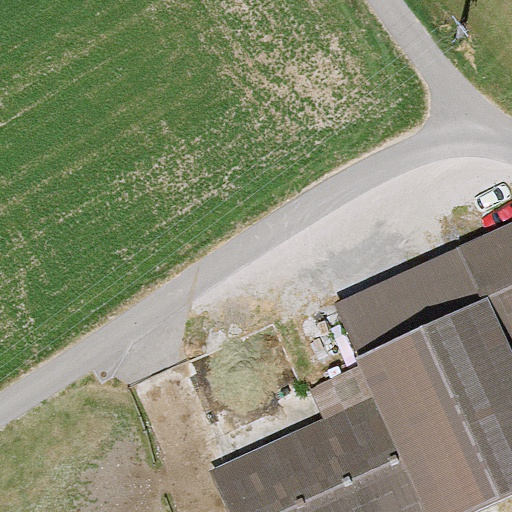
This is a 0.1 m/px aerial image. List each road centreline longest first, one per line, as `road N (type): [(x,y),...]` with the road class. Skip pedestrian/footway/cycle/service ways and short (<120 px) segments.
road 1 (unclassified): [(0,408),(355,177),(471,138),(511,148)]
road 2 (track): [(471,138),(382,0)]
